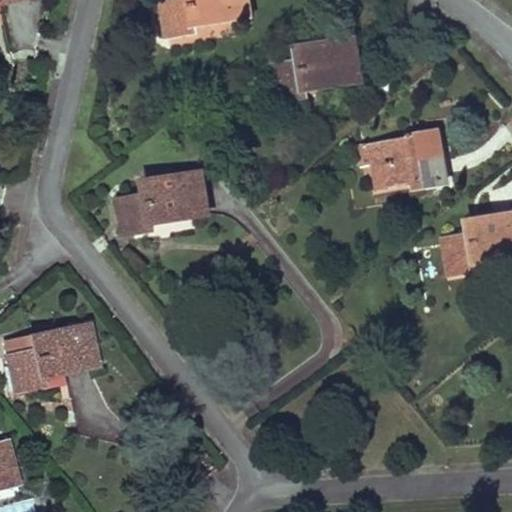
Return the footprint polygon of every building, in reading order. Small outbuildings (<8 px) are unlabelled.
[(238,0),(188,0),(169,4),(173,36),(193,32),(192,27),(242,18),(238,0)] [(246,0),(238,0),(242,18),(249,17),(246,0)] [(169,4),(161,5),(166,37),(173,36),(169,4)] [(354,41),(346,42),(353,83),(360,82),(354,41)] [(346,42),(296,50),(299,64),(278,67),(284,100),(305,97),(304,90),(353,83),(346,42)] [(278,67),(272,68),(277,101),(284,100),(278,67)] [(436,134),(415,137),(416,143),(437,139),(436,134)] [(416,143),(372,149),(378,190),(423,183),(445,179),(441,158),(437,139),(416,143)] [(202,174),(194,175),(201,216),(209,215),(202,174)] [(194,175),(145,184),(148,197),(127,201),(132,235),(154,232),(152,223),(201,216),(194,175)] [(445,179),(423,183),(424,189),(446,186),(445,179)] [(127,201),(120,202),(125,236),(132,235),(127,201)] [(511,216),(468,223),(470,238),(449,240),(455,274),(478,270),(476,262),(511,256),(511,216)] [(449,240),(444,241),(448,275),(455,274),(449,240)] [(86,326),(80,328),(88,368),(96,367),(86,326)] [(80,328),(30,339),(32,352),(13,356),(21,391),(41,386),(40,379),(68,373),(88,368),(80,328)] [(13,356),(6,357),(14,392),(21,391),(13,356)] [(0,488),(16,484),(5,444),(0,445),(0,488)]
